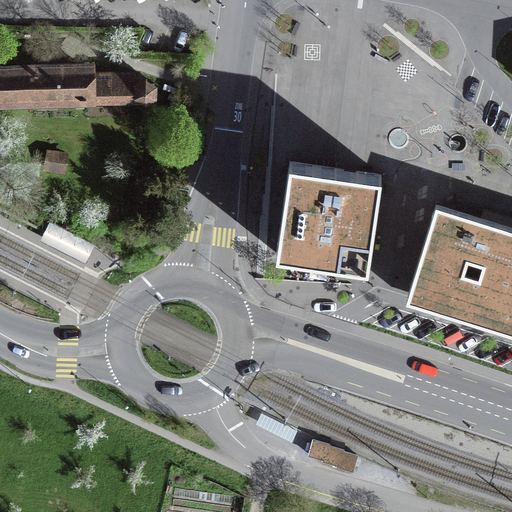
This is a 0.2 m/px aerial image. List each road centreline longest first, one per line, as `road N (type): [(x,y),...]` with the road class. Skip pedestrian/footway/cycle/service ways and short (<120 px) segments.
road 1 (residential): [(194,284),(244,0)]
road 2 (primary): [(236,331),(282,337),(511,414)]
road 3 (tertiary): [(208,391),(236,440),(268,463),(426,511)]
road 4 (primary): [(0,332),(42,351),(120,349)]
